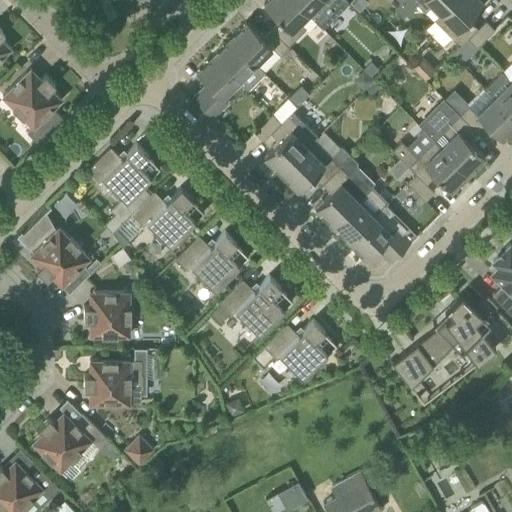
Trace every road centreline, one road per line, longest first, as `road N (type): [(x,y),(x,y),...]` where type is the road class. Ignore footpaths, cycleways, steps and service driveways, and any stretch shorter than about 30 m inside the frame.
road 1 (residential): [(511,168),(388,292),(359,295),(141,81)]
road 2 (residential): [(0,420),(43,377),(41,315),(0,278)]
road 3 (residential): [(0,223),(119,103)]
road 4 (residential): [(17,0),(119,103)]
